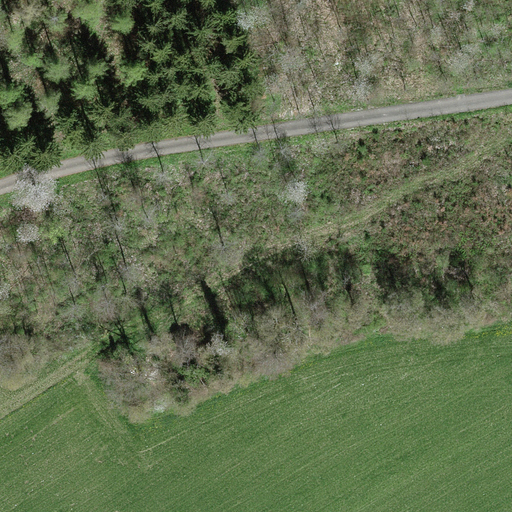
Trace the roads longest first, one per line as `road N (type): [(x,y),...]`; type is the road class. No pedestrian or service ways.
road 1 (track): [(511,97),(0,180)]
road 2 (track): [(136,323),(0,413)]
